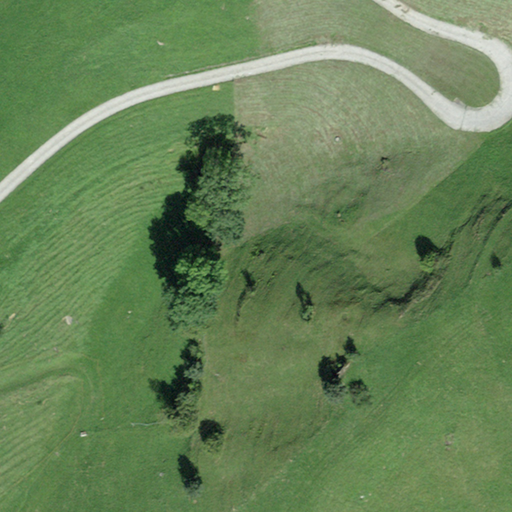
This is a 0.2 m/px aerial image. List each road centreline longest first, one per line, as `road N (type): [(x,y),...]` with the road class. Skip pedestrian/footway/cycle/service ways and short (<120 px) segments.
road 1 (residential): [(0,192),(60,139),(122,101),(310,52),(373,58),(464,121),(492,116),(511,92)]
road 2 (residential): [(511,81),(496,45),(388,0)]
